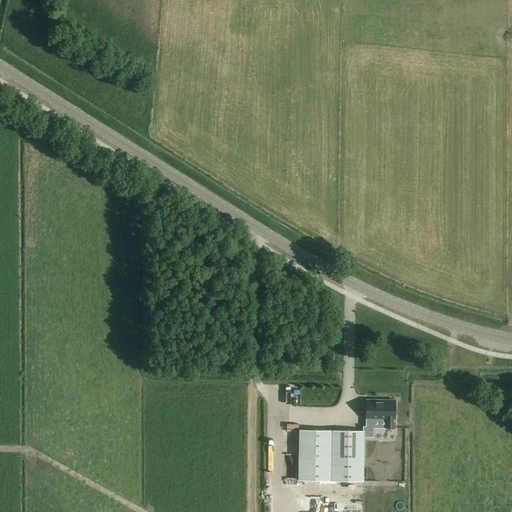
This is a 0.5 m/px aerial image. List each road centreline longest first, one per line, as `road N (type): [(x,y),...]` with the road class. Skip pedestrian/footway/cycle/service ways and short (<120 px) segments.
road 1 (tertiary): [(511,338),(433,317),(301,256),(0,65)]
road 2 (track): [(256,227),(253,370),(275,407)]
